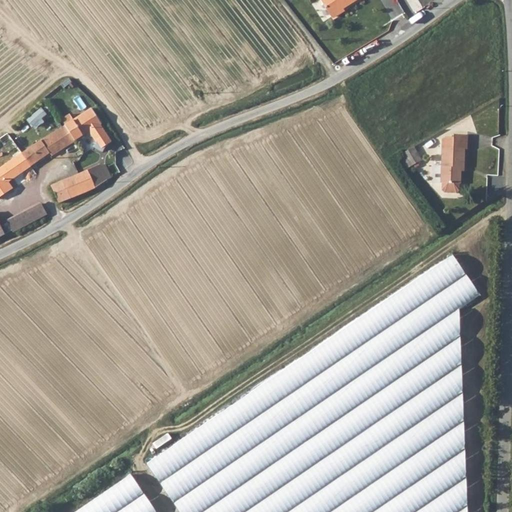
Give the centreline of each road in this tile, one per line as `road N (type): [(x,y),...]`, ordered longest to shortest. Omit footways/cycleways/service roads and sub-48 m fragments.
road 1 (unclassified): [(0,251),(66,221),(191,138),(354,68),(455,0)]
road 2 (unclassified): [(511,230),(501,511)]
